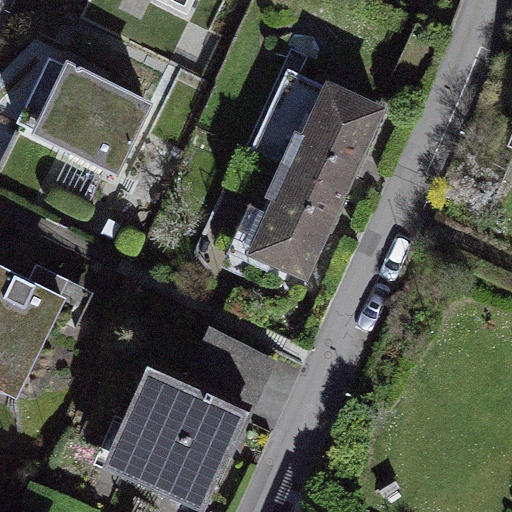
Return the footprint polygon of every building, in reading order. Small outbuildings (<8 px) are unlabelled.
[(224,0),(178,0),(216,18),(224,0)] [(167,115),(55,58),(13,140),(124,197),(167,115)] [(397,121),(297,80),(261,167),(361,208),(397,121)] [(361,208),(261,167),(225,254),(325,295),(361,208)] [(86,298),(0,259),(0,398),(34,414),(86,298)] [(223,511),(266,401),(142,353),(94,477),(183,511),(223,511)]
